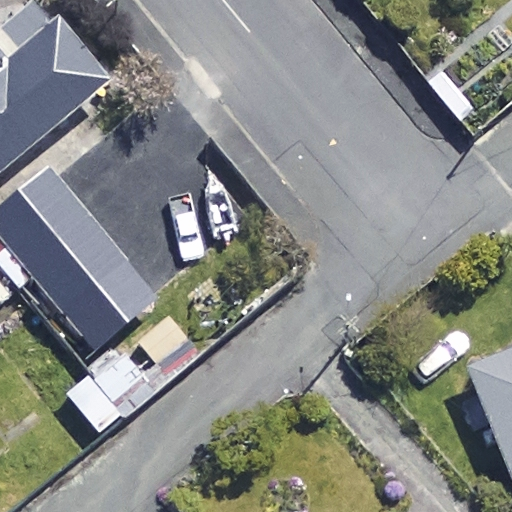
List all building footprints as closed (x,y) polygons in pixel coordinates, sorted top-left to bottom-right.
[(0,163),(106,78),(43,0),(37,0),(0,29),(0,163)] [(511,14),(504,5),(417,75),(467,137),(511,101),(511,14)] [(154,297),(36,170),(0,203),(0,251),(94,353),(154,297)] [(161,309),(56,394),(95,441),(199,356),(161,309)] [(511,339),(453,359),(511,477),(511,339)]
